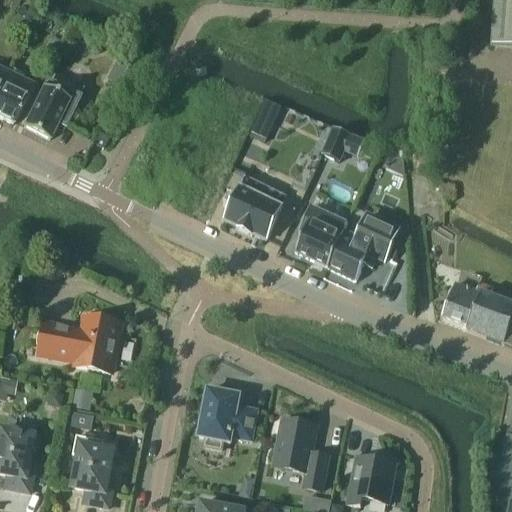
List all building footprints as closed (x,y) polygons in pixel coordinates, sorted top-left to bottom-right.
[(511,48),(511,0),(493,0),(491,47),(511,48)] [(52,39),(46,52),(55,56),(60,43),(52,39)] [(0,95),(9,78),(0,73),(0,95)] [(63,129),(82,91),(50,75),(22,130),(48,143),(57,126),(63,129)] [(9,78),(0,95),(0,121),(12,127),(30,88),(9,78)] [(333,132),(322,158),(338,165),(343,154),(357,159),(364,144),(333,132)] [(101,152),(107,142),(96,136),(91,147),(101,152)] [(304,137),(293,158),(311,167),(322,146),(304,137)] [(232,189),(216,221),(230,228),(230,229),(245,237),(246,236),(260,243),(276,211),(232,189)] [(310,210),(298,235),(303,238),(294,257),(328,272),(353,219),(351,218),(353,216),(351,215),(346,227),(310,210)] [(351,218),(353,219),(328,272),(355,285),(363,268),(371,272),(377,261),(385,264),(398,235),(365,220),(353,215),(353,216),(351,218)] [(492,292),(484,289),(478,287),(475,294),(456,287),(449,302),(442,321),(467,330),(466,334),(511,351),(511,307),(489,299),(492,292)] [(108,325),(109,322),(106,320),(103,320),(100,319),(96,320),(95,323),(85,321),(82,335),(44,328),(38,357),(76,364),(75,370),(110,377),(113,359),(116,360),(118,347),(115,346),(119,327),(108,325)] [(236,411),(238,399),(207,393),(204,408),(201,407),(199,420),(202,420),(198,440),(205,442),(203,450),(221,453),(222,445),(229,446),(231,440),(250,444),(256,415),(236,411)] [(75,396),(73,409),(88,412),(91,399),(75,396)] [(51,397),(49,408),(60,410),(63,399),(51,397)] [(321,494),(327,461),(311,458),(316,431),(282,424),(273,470),(306,476),(303,491),(321,494)] [(23,437),(18,430),(10,429),(3,433),(1,433),(0,439),(0,478),(13,480),(10,493),(29,496),(35,468),(29,467),(35,440),(23,437)] [(108,511),(113,483),(108,482),(113,455),(102,452),(103,444),(76,439),(72,458),(77,460),(71,492),(91,496),(89,508),(108,511)] [(387,508),(395,468),(356,461),(347,508),(360,510),(361,503),(387,508)]
